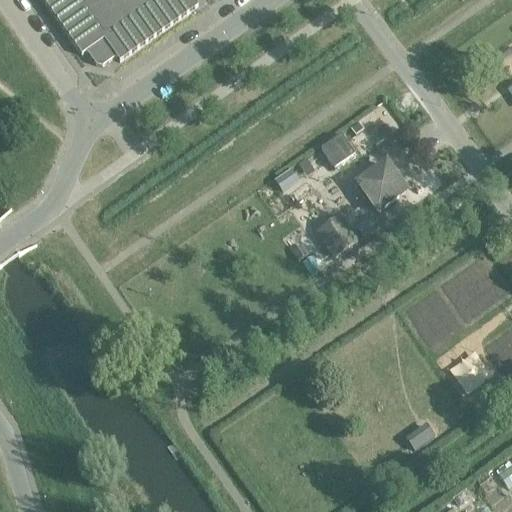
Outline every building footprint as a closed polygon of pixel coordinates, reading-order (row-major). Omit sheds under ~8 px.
[(40,0),(81,57),(86,54),(96,67),(102,68),(115,59),(119,64),(197,9),(191,0),(40,0)] [(350,130),(355,138),(364,132),(359,125),(350,130)] [(340,138),(320,152),(334,172),(354,158),(340,138)] [(404,194),(385,167),(358,186),(377,214),(404,194)] [(331,260),(349,247),(338,231),(320,244),(331,260)]
